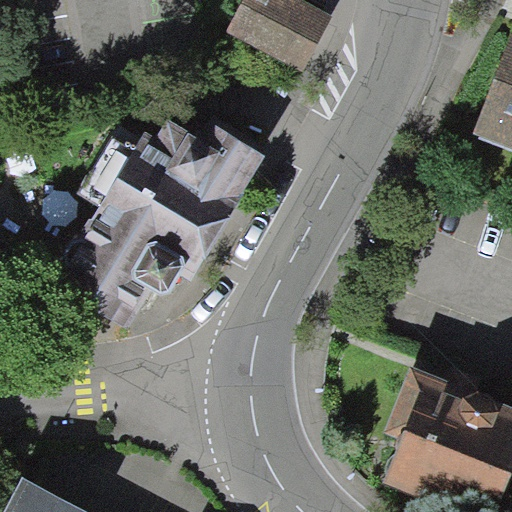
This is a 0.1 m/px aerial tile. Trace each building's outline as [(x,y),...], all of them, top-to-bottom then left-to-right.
[(304,74),(335,18),(302,0),(239,0),(223,29),(304,74)] [(511,52),(476,145),(511,158),(511,52)] [(266,162),(132,93),(39,274),(131,321),(164,258),(206,279),(266,162)] [(503,511),(511,489),(511,424),(422,391),(387,487),(455,511),(503,511)] [(78,511),(30,486),(15,511),(78,511)]
